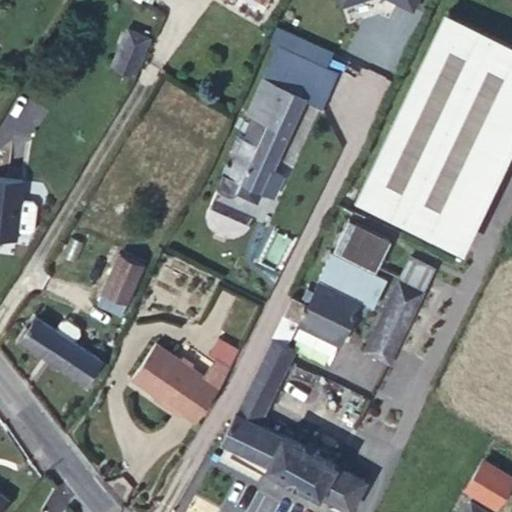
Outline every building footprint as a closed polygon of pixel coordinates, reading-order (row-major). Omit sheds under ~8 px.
[(511,137),(511,43),(439,8),(350,199),(460,251),(511,137)] [(149,37),(128,28),(112,65),(134,74),(149,37)] [(283,86),(306,97),(303,103),(315,108),(331,75),(285,54),(276,74),(287,79),(283,86)] [(303,103),(306,97),(283,86),(264,77),(249,110),(256,114),(232,166),(227,163),(223,172),(224,173),(219,184),(222,189),(230,193),(236,192),(237,191),(257,201),(262,190),(274,195),(283,175),(272,170),(303,103)] [(24,179),(0,176),(0,234),(17,236),(18,230),(30,231),(34,227),(37,204),(33,198),(22,197),(24,179)] [(376,269),(391,239),(349,219),(334,248),(376,269)] [(142,226),(136,240),(146,244),(153,231),(142,226)] [(125,242),(99,303),(122,313),(148,252),(125,242)] [(292,295),(271,337),(288,345),(299,321),(341,341),(362,298),(373,304),(387,276),(333,250),(318,279),(319,279),(319,280),(308,302),(292,295)] [(434,266),(411,256),(365,350),(390,362),(434,266)] [(38,317),(23,338),(87,380),(94,371),(102,376),(110,364),(75,341),(56,329),(38,317)] [(62,320),(56,329),(75,341),(80,332),(79,326),(68,319),(62,320)] [(217,357),(230,366),(239,348),(219,337),(210,352),(217,357)] [(236,412),(259,423),(296,348),(288,345),(271,337),(236,412)] [(133,376),(197,421),(220,386),(230,366),(217,357),(205,375),(157,341),(133,376)] [(259,423),(236,412),(221,441),(267,464),(267,465),(288,476),(287,477),(299,483),(299,482),(320,493),(321,493),(351,508),(367,479),(337,463),(337,462),(284,434),(283,434),(259,423)] [(511,480),(511,477),(483,460),(468,486),(498,504),(511,480)] [(491,511),(471,500),(463,511),(491,511)]
